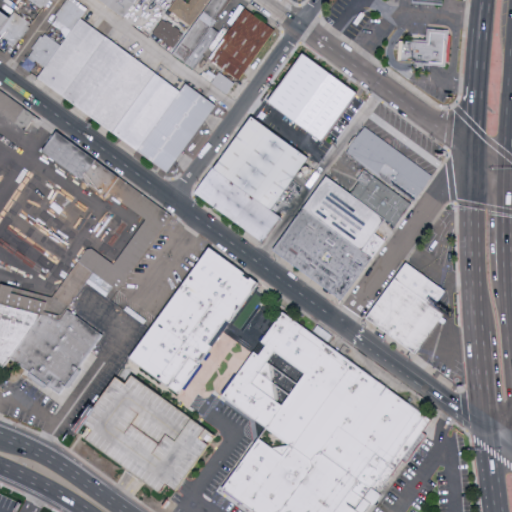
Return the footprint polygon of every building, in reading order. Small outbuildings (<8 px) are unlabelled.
[(0,0),(0,10),(13,20),(0,36),(0,0)] [(54,0),(48,9),(48,10),(46,9),(45,8),(44,9),(39,18),(34,14),(26,9),(23,7),(28,0),(54,0)] [(83,20),(74,33),(55,21),(66,8),(73,0),(75,0),(86,8),(89,11),(83,20)] [(139,0),(134,8),(125,20),(108,8),(97,0),(139,0)] [(190,0),(187,4),(181,0),(176,0),(168,11),(189,27),(208,0),(190,0)] [(200,68),(197,72),(190,68),(174,57),(210,7),(215,0),(231,0),(233,1),(228,7),(217,21),(220,23),(216,27),(214,29),(216,31),(222,35),(216,43),(200,68)] [(253,68),(242,83),(220,68),(216,66),(211,62),(216,54),(246,11),(277,31),(279,32),(277,35),(253,68)] [(33,31),(25,44),(21,42),(16,50),(8,45),(9,42),(3,38),(20,16),(33,27),(31,29),(33,31)] [(108,38),(95,57),(86,69),(65,99),(39,82),(48,69),(67,43),(74,33),(83,20),(95,29),(108,38)] [(152,34),(161,20),(165,23),(166,22),(171,25),(170,27),(173,29),(174,27),(179,31),(178,32),(182,35),(172,49),(152,34)] [(67,43),(47,69),(41,77),(35,73),(38,70),(41,66),(38,63),(36,66),(35,65),(30,61),(34,55),(36,53),(34,51),(33,50),(34,49),(52,32),(67,43)] [(452,32),(449,66),(413,67),(413,66),(413,63),(399,64),(399,43),(429,42),(430,32),(452,32)] [(158,76),(156,78),(120,130),(115,136),(107,130),(96,122),(65,99),(86,69),(95,57),(108,38),(148,69),(156,74),(158,76)] [(320,141),(266,103),(301,54),(328,74),(343,85),(355,94),(345,106),(320,141)] [(234,84),(226,95),(210,84),(218,73),(234,84)] [(156,132),(140,154),(115,136),(120,130),(156,78),(158,76),(183,94),(158,129),(156,132)] [(204,129),(170,176),(157,166),(140,154),(156,132),(158,129),(183,94),(189,86),(217,107),(219,108),(217,111),(204,129)] [(0,91),(34,116),(23,132),(0,115),(0,91)] [(271,211),(213,170),(251,118),(308,159),(271,211)] [(399,153),(436,179),(430,188),(425,195),(416,188),(399,175),(388,166),(380,180),(348,154),(365,129),(399,153)] [(42,152),(104,198),(108,194),(145,221),(113,266),(91,250),(86,251),(51,298),(41,295),(39,302),(46,303),(44,313),(58,317),(61,316),(85,284),(109,301),(172,218),(56,133),(42,152)] [(213,170),(271,211),(280,219),(262,243),(195,194),(213,169),(213,170)] [(400,228),(399,230),(389,222),(370,207),(353,194),(357,188),(368,173),(380,180),(393,188),(399,192),(417,204),(400,228)] [(377,261),(346,304),(340,299),(279,254),(276,252),(278,250),(279,249),(322,189),(329,179),(339,186),(343,189),(370,207),(389,222),(369,249),(366,254),(377,261)] [(245,311),(234,326),(231,323),(219,339),(213,347),(217,349),(200,373),(182,398),(159,381),(148,373),(132,361),(158,326),(169,312),(213,251),(218,254),(263,286),(245,311)] [(449,294),(437,309),(400,283),(398,281),(400,278),(410,266),(449,294)] [(437,309),(438,310),(448,317),(419,358),(401,344),(370,321),(377,310),(398,281),(400,283),(437,309)] [(66,311),(101,336),(77,370),(79,371),(78,373),(80,374),(69,389),(67,388),(66,389),(64,388),(59,395),(47,387),(46,389),(44,388),(43,390),(29,378),(30,377),(28,376),(29,373),(10,359),(2,369),(0,368),(0,288),(1,285),(12,288),(11,294),(39,302),(46,303),(44,313),(58,317),(57,320),(59,320),(66,311)] [(426,437),(382,499),(381,497),(370,511),(251,511),(221,490),(266,430),(258,424),(221,397),(253,354),(258,357),(265,347),(260,343),(282,313),(432,421),(422,433),(426,437)] [(136,374),(216,432),(215,434),(218,436),(212,444),(214,445),(181,491),(171,484),(164,493),(137,474),(79,432),(120,376),(130,383),(136,374)]
